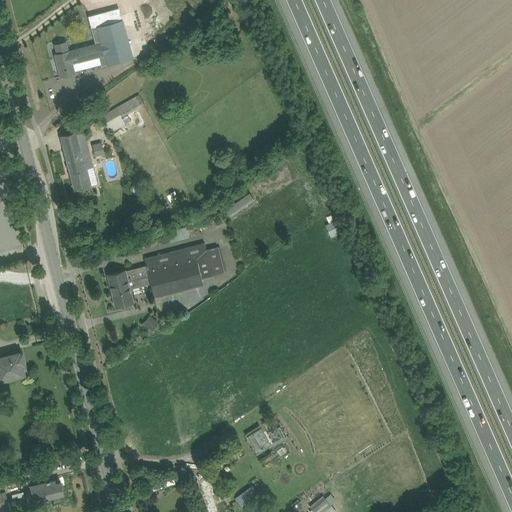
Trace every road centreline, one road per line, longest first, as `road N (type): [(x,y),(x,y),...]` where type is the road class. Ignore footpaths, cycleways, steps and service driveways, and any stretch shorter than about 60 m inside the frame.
road 1 (motorway): [(294,0),(511,493)]
road 2 (tertiary): [(117,511),(0,38)]
road 3 (motorway): [(511,429),(322,0)]
